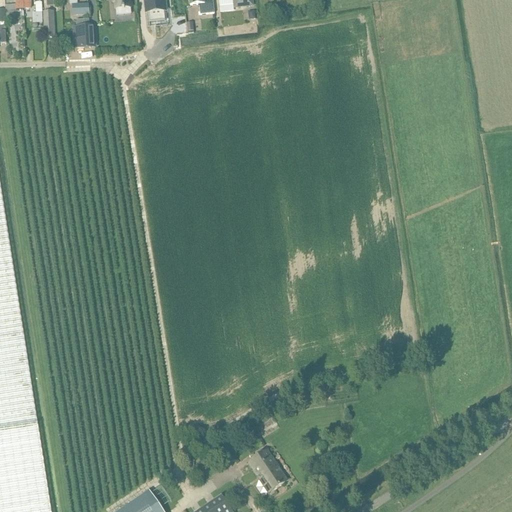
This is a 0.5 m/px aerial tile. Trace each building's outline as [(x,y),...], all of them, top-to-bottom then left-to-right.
[(22,0),(23,9),(31,9),(30,0),(22,0)] [(69,0),(70,5),(73,5),(73,16),(78,16),(79,19),(86,19),(86,16),(89,16),(89,5),(77,5),(77,0),(69,0)] [(112,0),(113,2),(115,2),(115,9),(116,9),(130,8),(130,6),(130,1),(129,0),(112,0)] [(164,0),(144,0),(146,13),(148,13),(149,23),(165,22),(163,11),(166,11),(164,0)] [(189,0),(190,6),(198,5),(198,8),(199,7),(200,16),(214,14),(212,0),(189,0)] [(233,0),(235,8),(252,6),(251,0),(233,0)] [(41,3),(35,3),(36,13),(32,13),(33,24),(42,24),(41,3)] [(44,13),(45,39),(55,39),(54,13),(44,13)] [(77,28),(73,28),(75,49),(91,48),(89,27),(87,27),(87,20),(76,21),(77,28)] [(0,511),(50,511),(0,183),(0,511)] [(255,469),(271,493),(285,483),(269,459),(255,469)] [(162,511),(149,492),(118,511),(162,511)] [(197,511),(232,511),(222,496),(197,511)]
